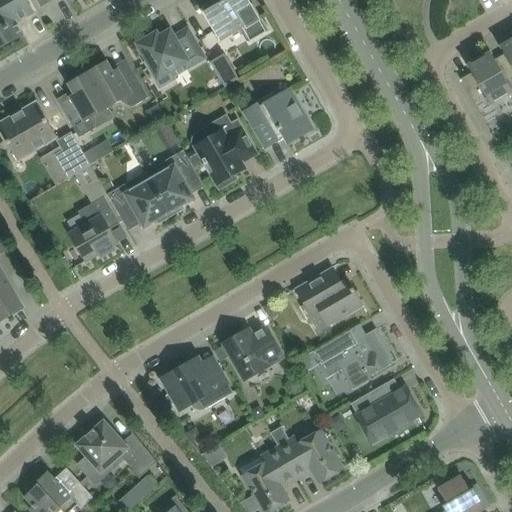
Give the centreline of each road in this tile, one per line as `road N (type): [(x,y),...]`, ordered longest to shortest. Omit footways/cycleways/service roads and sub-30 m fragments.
road 1 (residential): [(114,375),(351,234),(469,433)]
road 2 (residential): [(282,0),(349,123),(349,138),(61,308)]
road 3 (tertiary): [(503,411),(455,328),(432,168),(335,0)]
road 4 (residential): [(511,216),(435,75),(441,54),(511,14)]
road 5 (residential): [(0,80),(145,0)]
road 6 (residential): [(329,511),(469,433)]
road 7 (residential): [(114,375),(0,475)]
